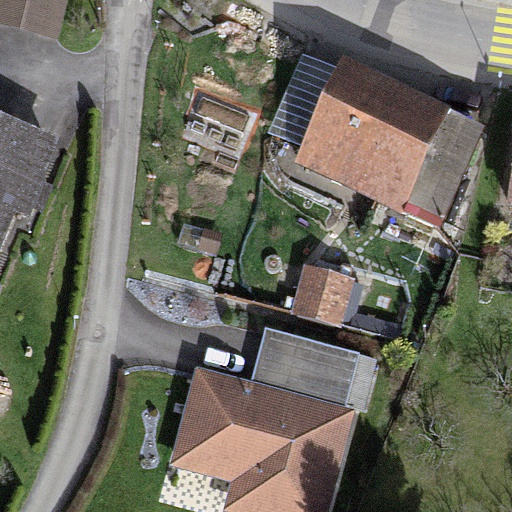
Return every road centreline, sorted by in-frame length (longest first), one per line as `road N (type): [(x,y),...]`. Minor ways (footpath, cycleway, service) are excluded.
road 1 (residential): [(125,0),(125,104),(99,304),(39,511)]
road 2 (residential): [(511,47),(338,0)]
